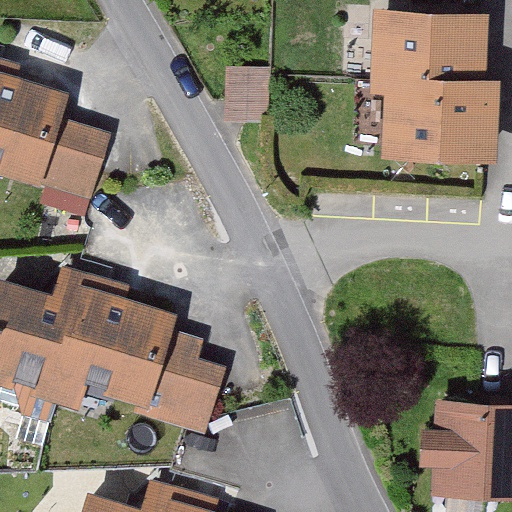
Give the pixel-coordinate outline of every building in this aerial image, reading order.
[(490,89),(491,19),(376,17),(375,87),(490,89)] [(231,60),(224,111),(253,115),(261,64),(231,60)] [(0,176),(92,208),(114,146),(62,128),(71,103),(20,86),(24,74),(0,66),(0,176)] [(499,169),(501,90),(490,89),(375,87),(375,102),(389,102),(388,167),(499,169)] [(4,284),(0,294),(0,394),(77,420),(86,393),(143,409),(140,423),(205,441),(224,374),(195,365),(199,350),(169,342),(176,326),(126,309),(129,298),(63,275),(54,301),(4,284)] [(434,473),(434,503),(511,503),(511,409),(435,409),(434,439),(425,438),(424,473),(434,473)] [(139,511),(93,496),(87,511),(218,511),(219,510),(153,487),(144,511),(139,511)]
